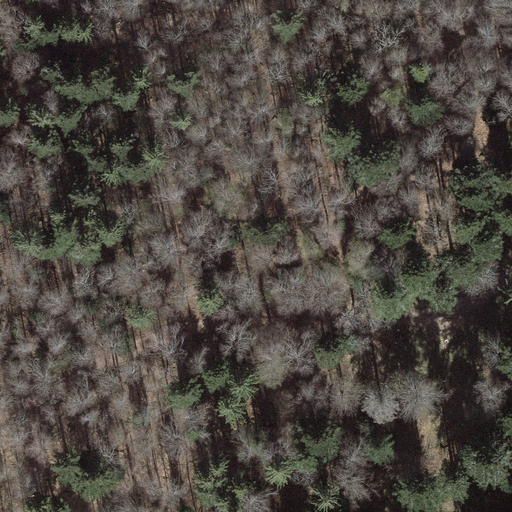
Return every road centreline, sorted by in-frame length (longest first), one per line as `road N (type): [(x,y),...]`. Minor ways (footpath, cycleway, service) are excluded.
road 1 (track): [(511,262),(455,322),(204,308),(0,409)]
road 2 (track): [(317,0),(0,64)]
